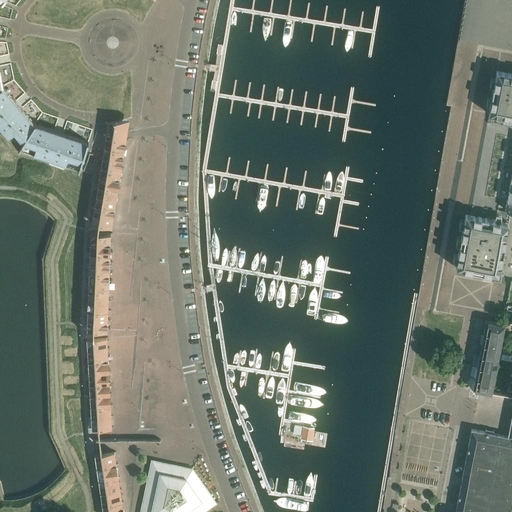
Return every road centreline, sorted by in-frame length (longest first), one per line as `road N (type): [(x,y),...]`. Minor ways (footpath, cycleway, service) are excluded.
road 1 (residential): [(234,511),(203,432),(176,293),(171,129),(188,0)]
road 2 (unclassified): [(472,319),(439,511)]
